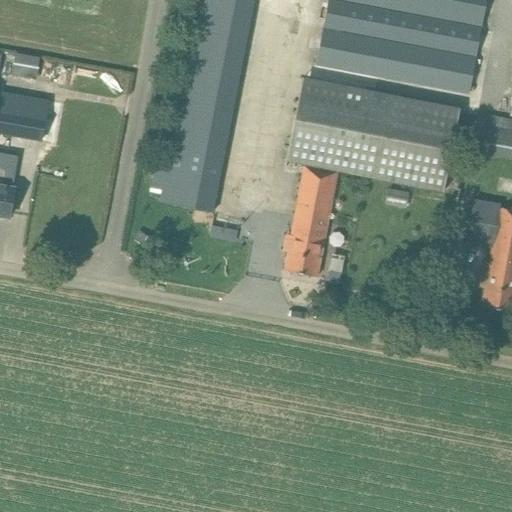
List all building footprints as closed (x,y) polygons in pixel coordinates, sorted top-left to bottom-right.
[(255,0),(200,0),(168,170),(158,168),(154,192),(164,194),(163,200),(215,210),(255,0)] [(331,0),(319,63),(471,92),(488,0),(331,0)] [(14,60),(12,75),(38,78),(39,68),(35,67),(35,63),(14,60)] [(460,108),(304,78),(287,162),(305,166),(285,271),(317,277),(337,173),(444,192),(460,108)] [(48,99),(1,91),(0,99),(0,133),(42,140),(48,99)] [(511,129),(478,123),(473,151),(511,158),(511,129)] [(0,216),(9,218),(15,188),(4,186),(8,166),(0,164),(0,216)] [(385,201),(406,205),(408,194),(388,189),(385,201)] [(500,207),(473,202),(466,241),(492,246),(482,307),(511,312),(511,212),(501,211),(500,207)] [(237,240),(239,229),(213,225),(211,236),(237,240)] [(152,241),(139,232),(134,240),(147,249),(152,241)] [(327,281),(339,283),(343,258),(331,256),(327,281)]
